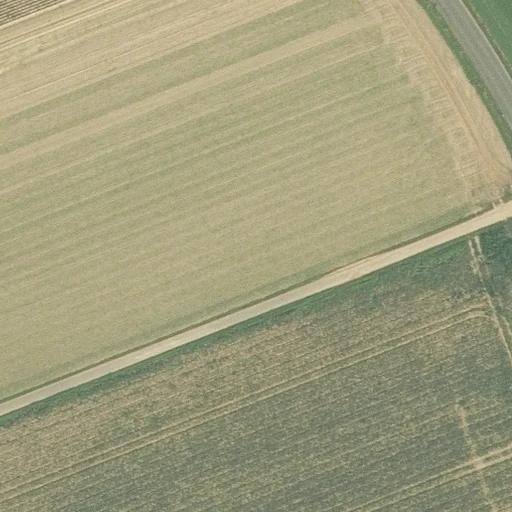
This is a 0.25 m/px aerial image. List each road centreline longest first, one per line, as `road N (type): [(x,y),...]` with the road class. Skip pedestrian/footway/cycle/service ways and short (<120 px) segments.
road 1 (track): [(511,208),(0,408)]
road 2 (secondary): [(443,0),(511,111)]
